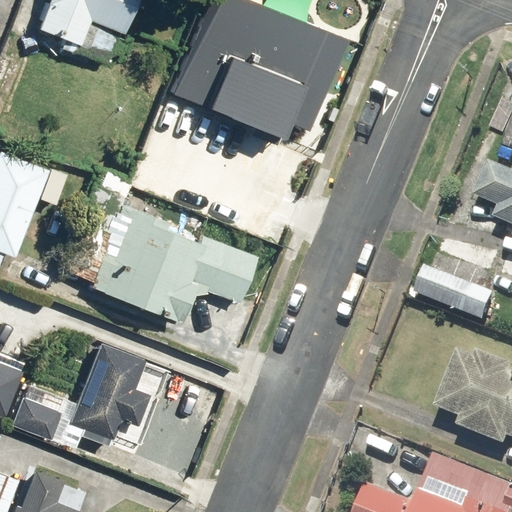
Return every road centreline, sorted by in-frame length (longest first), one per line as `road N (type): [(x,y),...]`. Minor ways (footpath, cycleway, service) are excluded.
road 1 (residential): [(238,511),(395,120)]
road 2 (residential): [(465,0),(395,120)]
road 3 (residential): [(395,120),(404,55),(423,0)]
